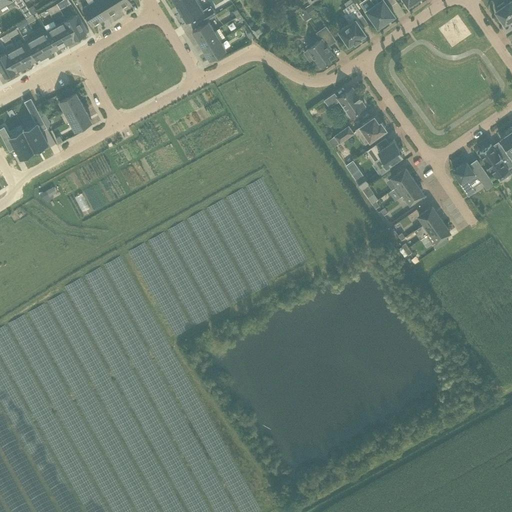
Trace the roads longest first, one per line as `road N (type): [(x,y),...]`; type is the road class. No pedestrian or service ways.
road 1 (residential): [(361,59),(307,82),(247,54),(199,78)]
road 2 (residential): [(361,59),(435,161)]
road 3 (residential): [(119,124),(12,183)]
